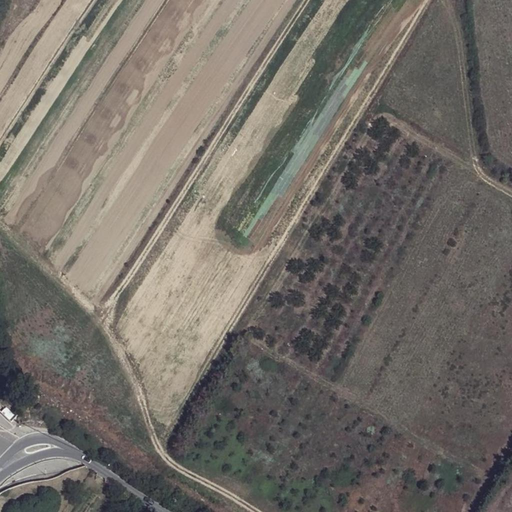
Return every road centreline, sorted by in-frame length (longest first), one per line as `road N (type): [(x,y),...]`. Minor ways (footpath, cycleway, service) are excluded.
road 1 (track): [(474,511),(487,483),(479,462),(259,345),(252,324),(371,123),(382,117),(511,185)]
road 2 (track): [(427,0),(159,444)]
road 3 (track): [(0,225),(98,319),(129,363),(169,462),(259,511)]
road 4 (track): [(308,0),(100,322)]
road 5 (track): [(100,0),(0,145)]
